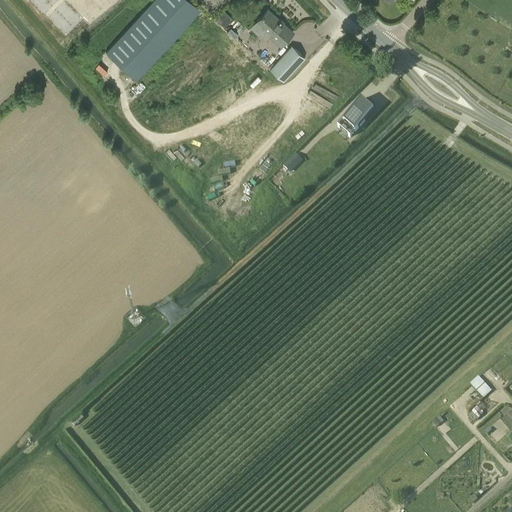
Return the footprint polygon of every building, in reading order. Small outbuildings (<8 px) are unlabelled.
[(91,27),(118,0),(27,0),(65,37),(84,19),(91,27)] [(152,0),(105,51),(136,80),(200,9),(190,0),(152,0)] [(281,46),(293,32),(268,9),(255,23),(281,46)] [(222,24),(227,18),(228,19),(230,17),(224,11),(216,19),(222,24)] [(291,45),(270,69),(283,81),(305,57),(291,45)] [(373,111),(361,101),(353,111),(353,110),(343,121),(355,132),(365,121),(364,121),(373,111)] [(193,147),(186,154),(177,145),(170,151),(190,173),(195,169),(194,167),(203,158),(193,147)] [(482,399),(491,391),(477,376),(469,384),(482,399)] [(83,418),(79,414),(79,413),(70,421),(70,422),(74,426),(83,418)]
